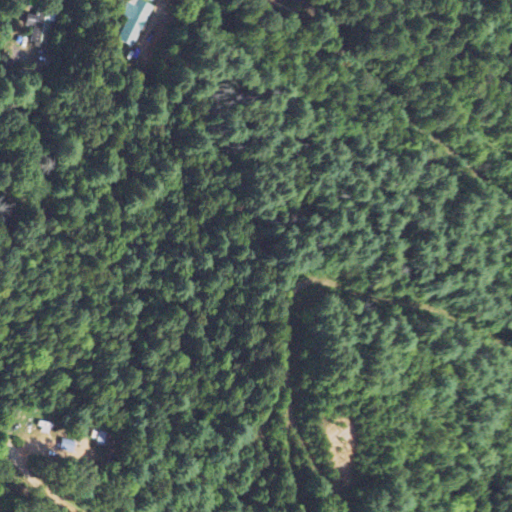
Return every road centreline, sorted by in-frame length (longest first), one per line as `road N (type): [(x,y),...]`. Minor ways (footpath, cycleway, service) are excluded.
road 1 (track): [(347,47),(393,103),(484,182),(511,222)]
road 2 (residential): [(0,303),(23,280),(76,289),(119,338)]
